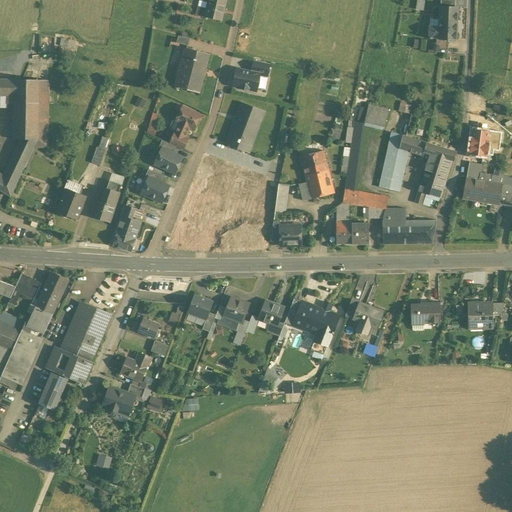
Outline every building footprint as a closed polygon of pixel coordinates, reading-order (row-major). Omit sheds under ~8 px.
[(209,0),(209,3),(208,9),(205,17),(221,21),(225,0),(209,0)] [(208,9),(198,7),(196,15),(205,17),(208,9)] [(455,8),(441,7),(440,20),(440,27),(430,26),(429,38),(430,38),(432,38),(437,39),(449,39),(456,40),(458,8),(455,8)] [(183,37),(178,36),(177,42),(188,45),(190,39),(189,39),(183,37)] [(75,41),(62,39),(61,45),(74,47),(75,41)] [(449,39),(437,39),(436,46),(449,47),(449,39)] [(175,86),(199,93),(210,54),(185,48),(175,86)] [(270,64),(254,61),(252,72),(260,74),(268,76),(270,64)] [(252,72),(237,69),(236,74),(235,74),(234,81),(233,86),(241,88),(241,89),(248,90),(248,89),(256,91),(258,86),(259,80),(259,79),(260,74),(252,72)] [(0,189),(11,196),(34,146),(48,146),(49,103),(49,80),(0,79),(0,110),(9,111),(9,104),(14,104),(14,139),(22,139),(4,175),(0,173),(0,189)] [(242,102),(227,144),(226,143),(226,144),(250,153),(251,153),(249,152),(253,144),(249,143),(258,119),(262,120),(265,111),(266,112),(266,111),(242,101),(241,102),(242,102)] [(202,114),(182,105),(175,121),(180,123),(176,132),(186,136),(190,127),(195,130),(202,114)] [(384,127),(388,110),(369,105),(365,122),(384,127)] [(345,190),(356,192),(365,122),(354,122),(353,128),(347,177),(345,190)] [(157,129),(149,126),(147,132),(155,135),(157,129)] [(341,129),(333,128),(331,140),(338,141),(341,129)] [(343,176),(347,177),(353,128),(349,128),(343,176)] [(176,132),(175,131),(169,143),(177,147),(184,150),(190,138),(186,136),(176,132)] [(489,133),(474,131),(472,146),(474,147),(487,148),(488,144),(489,133)] [(403,135),(392,132),(385,160),(406,164),(409,151),(400,149),(403,135)] [(427,143),(403,135),(400,149),(409,151),(423,156),(424,156),(425,152),(424,152),(427,143)] [(169,143),(162,140),(159,148),(162,149),(162,148),(174,154),(177,147),(169,143)] [(457,152),(427,143),(424,152),(425,152),(430,154),(428,159),(425,170),(447,177),(452,161),(454,161),(457,152)] [(501,146),(493,145),(492,154),(500,155),(501,146)] [(105,150),(97,147),(92,163),(100,166),(105,150)] [(470,162),(467,178),(479,181),(480,173),(483,155),(487,155),(487,148),(474,147),(473,153),(471,153),(470,162)] [(174,154),(162,148),(162,149),(155,164),(175,173),(182,158),(174,154)] [(324,151),(300,157),(305,176),(306,182),(310,199),(335,193),(324,151)] [(406,164),(385,160),(379,187),(400,192),(406,164)] [(199,163),(184,206),(212,215),(219,195),(227,172),(199,163)] [(163,176),(149,169),(145,177),(149,178),(160,183),(163,176)] [(447,177),(425,170),(418,191),(425,193),(441,198),(447,177)] [(503,185),(499,205),(511,207),(511,178),(508,178),(509,176),(499,174),(499,177),(492,175),(491,183),(503,185)] [(160,183),(149,178),(146,185),(147,189),(145,194),(154,199),(162,202),(169,187),(160,183)] [(467,178),(466,178),(463,199),(480,202),(484,181),(479,181),(467,178)] [(82,186),(68,180),(65,189),(67,190),(68,189),(78,194),(82,186)] [(121,185),(109,181),(107,188),(119,192),(121,185)] [(485,182),(484,181),(480,202),(499,206),(499,205),(503,185),(491,183),(485,182)] [(310,199),(306,182),(299,184),(304,201),(310,199)] [(275,212),(285,213),(289,185),(279,184),(275,212)] [(119,192),(107,188),(102,203),(114,207),(119,192)] [(78,194),(68,189),(67,190),(58,212),(78,220),(87,197),(78,194)] [(356,192),(345,190),(343,202),(349,203),(369,206),(377,208),(386,209),(387,209),(389,197),(379,196),(356,192)] [(425,193),(418,191),(415,202),(422,205),(425,193)] [(143,203),(129,198),(126,206),(135,209),(140,211),(143,203)] [(102,203),(97,201),(92,216),(109,222),(114,207),(102,203)] [(349,203),(343,202),(343,203),(337,207),(337,222),(349,222),(349,203)] [(140,221),(132,219),(135,209),(126,206),(117,232),(136,237),(141,222),(140,221)] [(377,208),(369,206),(368,219),(376,219),(376,213),(377,208)] [(386,209),(377,208),(376,213),(376,219),(383,219),(386,209)] [(140,211),(135,209),(132,219),(140,221),(143,212),(140,211)] [(387,209),(386,209),(383,219),(383,222),(406,222),(406,209),(387,209)] [(273,221),(270,242),(280,242),(280,227),(281,227),(280,220),(273,221)] [(432,224),(414,224),(414,222),(406,222),(383,222),(382,244),(431,244),(436,222),(435,221),(432,224)] [(349,222),(337,222),(337,245),(352,245),(352,224),(352,222),(349,222)] [(368,224),(352,224),(352,245),(368,245),(368,224)] [(281,227),(280,227),(280,242),(281,246),(301,245),(301,226),(281,227)] [(136,237),(117,232),(113,246),(132,252),(137,237),(136,237)] [(40,300),(36,306),(53,314),(68,280),(52,273),(40,300)] [(42,283),(22,274),(16,287),(11,298),(8,303),(15,305),(22,289),(36,295),(42,283)] [(16,287),(0,280),(0,293),(11,298),(16,287)] [(36,295),(22,289),(15,305),(33,314),(36,306),(40,300),(35,298),(36,295)] [(213,301),(195,294),(188,313),(206,320),(207,320),(209,313),(213,301)] [(249,304),(231,297),(227,308),(224,316),(225,316),(239,321),(242,322),(243,320),(249,304)] [(352,299),(347,313),(354,316),(359,302),(352,299)] [(284,308),(266,301),(259,319),(270,323),(277,326),(278,323),(284,308)] [(385,311),(360,301),(359,302),(354,316),(353,318),(365,323),(372,325),(378,328),(385,311)] [(293,302),(285,322),(294,326),(302,305),(293,302)] [(339,316),(303,302),(302,305),(294,326),(320,336),(318,341),(328,345),(339,316)] [(428,305),(411,305),(412,322),(423,322),(423,323),(424,323),(440,322),(440,303),(428,303),(428,305)] [(493,303),(469,304),(469,328),(493,328),(493,315),(493,303)] [(504,303),(493,303),(493,315),(502,315),(504,303)] [(82,304),(62,350),(74,355),(92,363),(104,335),(103,335),(111,316),(82,304)] [(216,315),(215,318),(210,332),(207,339),(212,341),(220,320),(223,321),(225,316),(224,316),(227,308),(220,305),(216,315)] [(53,314),(36,306),(33,314),(29,323),(28,326),(44,333),(50,320),(53,314)] [(24,326),(25,322),(4,313),(2,317),(24,326)] [(173,313),(169,324),(176,327),(180,316),(173,313)] [(209,313),(207,320),(206,320),(203,329),(210,332),(215,318),(216,315),(209,313)] [(0,321),(22,331),(22,330),(24,326),(2,317),(0,315),(0,321)] [(221,325),(236,331),(239,321),(225,316),(223,321),(221,325)] [(250,322),(248,328),(255,330),(259,319),(252,316),(250,322)] [(160,325),(143,318),(138,331),(155,338),(158,339),(161,331),(158,329),(160,325)] [(242,322),(239,321),(236,331),(239,332),(245,334),(246,331),(248,328),(250,322),(243,320),(242,322)] [(22,331),(0,321),(0,346),(12,352),(22,331)] [(44,333),(28,326),(29,323),(26,322),(25,322),(24,326),(22,330),(41,338),(44,333)] [(423,323),(423,322),(412,322),(412,324),(413,324),(413,330),(424,330),(423,324),(424,324),(424,323),(423,323)] [(284,325),(278,323),(277,326),(270,323),(267,331),(280,336),(284,325)] [(372,325),(365,323),(362,329),(369,331),(372,325)] [(382,328),(374,348),(364,344),(360,354),(373,359),(377,349),(385,329),(382,328)] [(41,338),(22,330),(22,331),(12,352),(2,374),(19,382),(22,383),(42,339),(41,338)] [(239,332),(235,344),(241,346),(245,334),(239,332)] [(169,346),(155,341),(151,351),(166,356),(169,346)] [(12,352),(0,346),(0,373),(2,374),(12,352)] [(62,350),(56,348),(48,367),(65,374),(66,374),(74,355),(62,350)] [(151,358),(139,353),(136,362),(126,358),(120,372),(142,381),(151,358)] [(92,363),(74,355),(66,374),(74,378),(79,380),(82,382),(84,382),(92,363)] [(64,378),(52,373),(40,402),(50,406),(51,403),(56,405),(65,384),(67,380),(64,378)] [(284,373),(277,380),(281,384),(288,378),(284,373)] [(19,382),(2,374),(0,378),(0,381),(16,389),(19,382)] [(66,374),(65,374),(64,378),(67,380),(65,384),(66,384),(67,383),(69,378),(73,379),(74,379),(74,378),(66,374)] [(146,390),(152,392),(154,386),(142,381),(141,384),(139,387),(146,390)] [(286,382),(286,399),(302,398),(302,382),(286,382)] [(139,387),(131,384),(128,393),(136,397),(143,400),(143,399),(146,390),(139,387)] [(128,393),(110,387),(106,397),(109,398),(107,404),(109,405),(110,407),(109,411),(110,414),(114,415),(117,414),(118,411),(129,415),(131,415),(132,413),(130,413),(133,406),(131,405),(134,397),(136,397),(128,393)] [(152,392),(146,390),(143,399),(149,401),(152,392)] [(200,398),(186,398),(187,410),(200,410),(200,398)] [(162,403),(153,399),(150,406),(160,410),(162,403)] [(50,406),(40,402),(35,415),(37,416),(42,418),(46,417),(46,415),(50,406)] [(111,459),(100,456),(97,466),(103,468),(104,467),(109,468),(111,459)]
